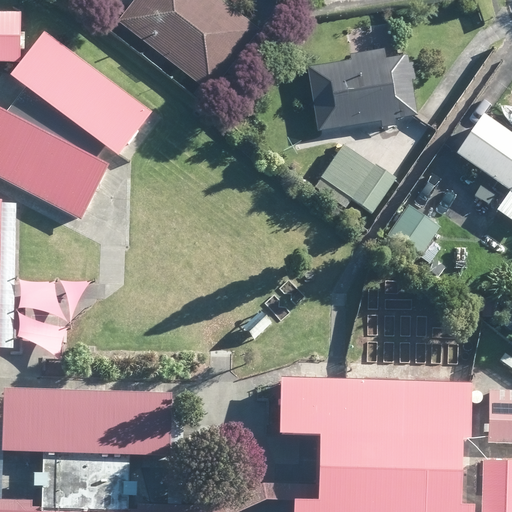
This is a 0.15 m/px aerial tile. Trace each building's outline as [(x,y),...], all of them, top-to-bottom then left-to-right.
[(252,29),(219,4),(214,0),(132,0),(123,12),(114,23),(206,95),(237,56),(255,32),(252,29)] [(0,64),(15,64),(15,15),(0,14),(0,64)] [(66,27),(37,72),(142,140),(171,95),(66,27)] [(383,61),(382,58),(380,50),(351,55),(346,56),(347,62),(304,70),(314,133),(337,129),(377,123),(379,129),(391,127),(391,122),(414,118),(408,82),(412,81),(409,64),(405,65),(404,57),(383,61)] [(10,97),(0,114),(0,166),(69,207),(102,150),(10,97)] [(511,138),(483,119),(478,116),(475,119),(469,116),(455,135),(462,140),(450,156),(479,176),(498,189),(511,198),(511,203),(505,214),(504,215),(511,220),(511,138)] [(369,216),(392,182),(340,146),(317,179),(369,216)] [(436,230),(422,220),(405,208),(383,238),(415,260),(421,252),(430,258),(438,247),(429,241),(436,230)] [(496,317),(496,300),(481,300),(480,317),(496,317)] [(497,361),(511,370),(511,360),(502,354),(497,361)] [(466,511),(467,504),(422,503),(424,443),(463,443),(465,381),(273,375),(273,387),(272,435),(272,438),(337,440),(336,500),(289,499),(288,511),(466,511)] [(123,511),(124,498),(132,498),(132,484),(125,484),(125,459),(164,459),(165,397),(0,391),(0,454),(39,455),(38,475),(30,475),(30,488),(38,489),(37,511),(123,511)] [(511,511),(511,392),(484,392),(483,442),(481,442),(480,464),(476,463),(475,511),(511,511)]
